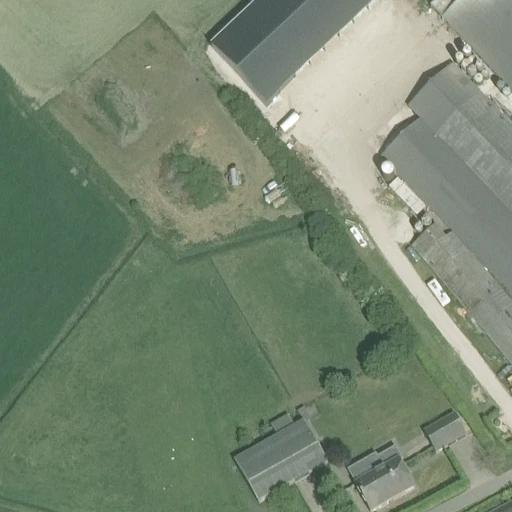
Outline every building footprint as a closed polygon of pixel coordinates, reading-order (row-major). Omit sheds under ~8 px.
[(511,0),(438,0),(431,7),(442,19),(442,20),(511,93),(511,0)] [(303,113),(311,107),(282,67),(274,73),(303,113)] [(511,128),(453,67),(408,108),(435,136),(511,217),(511,128)] [(422,122),(384,159),(511,293),(511,217),(435,136),(422,122)] [(511,365),(511,305),(453,234),(422,260),(511,365)] [(305,411),(298,414),(303,423),(294,428),(288,418),(273,427),(279,438),(236,462),(260,504),(328,465),(305,425),(311,421),(305,411)] [(436,454),(468,436),(456,415),(424,433),(436,454)] [(403,463),(395,450),(378,460),(376,456),(364,463),(372,477),(355,486),(369,511),(374,511),(416,489),(401,464),(403,463)]
